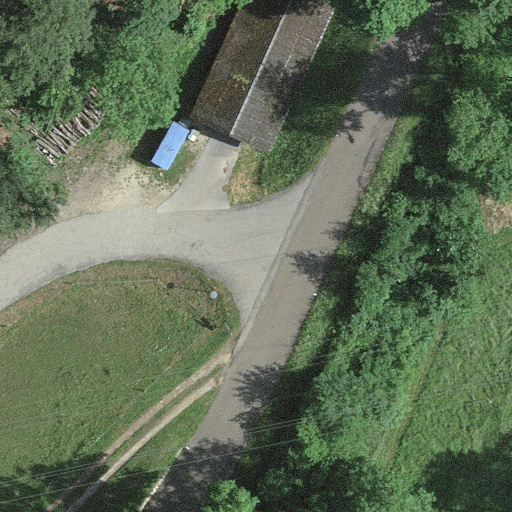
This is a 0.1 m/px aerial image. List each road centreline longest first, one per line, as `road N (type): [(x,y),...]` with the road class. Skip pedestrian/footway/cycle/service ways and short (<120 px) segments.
road 1 (unclassified): [(310,262),(235,232),(119,226),(62,242),(0,280)]
road 2 (unclassified): [(437,0),(310,262)]
road 3 (unclassified): [(310,262),(216,458),(175,511)]
